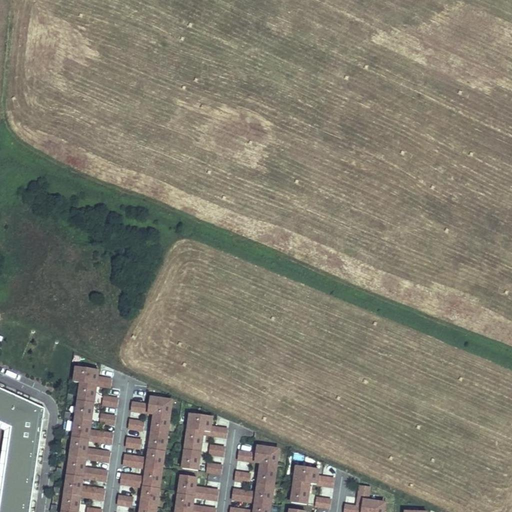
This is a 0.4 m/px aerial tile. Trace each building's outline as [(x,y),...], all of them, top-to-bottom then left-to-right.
[(105,382),(104,386),(113,387),(114,379),(99,377),(100,369),(79,366),(76,381),(82,382),(98,385),(98,381),(105,382)] [(98,385),(82,382),(79,400),(95,403),(98,385)] [(31,511),(46,408),(0,387),(0,421),(13,427),(0,511),(31,511)] [(119,407),(120,399),(105,397),(104,404),(119,407)] [(134,402),(133,410),(157,414),(172,416),(174,401),(152,397),(151,405),(134,402)] [(95,403),(79,400),(77,418),(92,421),(95,403)] [(116,424),(117,417),(102,414),(101,422),(116,424)] [(172,416),(157,414),(154,432),(169,434),(172,416)] [(211,435),(229,438),(230,430),(213,428),(214,417),(193,414),(190,429),(205,431),(212,432),(211,435)] [(92,421),(77,418),(74,437),(89,440),(113,443),(115,434),(91,430),(92,421)] [(130,428),(145,430),(146,422),(131,420),(130,428)] [(187,450),(202,453),(205,434),(205,431),(190,429),(187,450)] [(169,434),(154,432),(151,450),(166,452),(169,434)] [(89,440),(74,437),(71,456),(87,458),(110,462),(112,453),(88,449),(89,440)] [(127,446),(142,448),(143,441),(128,438),(127,446)] [(212,446),(211,454),(226,456),(227,449),(212,446)] [(261,463),(276,465),(278,450),(256,447),(255,454),(238,452),(237,459),(261,463)] [(150,459),(126,456),(124,465),(148,468),(163,471),(166,452),(151,450),(150,459)] [(185,469),(200,471),(202,453),(187,450),(185,469)] [(87,458),(71,456),(68,475),(84,477),(108,481),(109,472),(85,468),(87,458)] [(261,463),(258,484),(273,486),(276,465),(261,463)] [(209,465),(208,472),(223,475),(224,467),(209,465)] [(296,466),(294,482),(309,484),(333,488),(334,480),(317,477),(318,470),(296,466)] [(147,478),(123,474),(122,484),(145,487),(161,489),(163,471),(148,468),(147,478)] [(235,473),(234,480),(249,483),(250,475),(235,473)] [(84,477),(68,475),(65,493),(81,496),(105,499),(106,491),(82,487),(84,477)] [(198,478),(183,476),(181,495),(195,497),(219,501),(221,492),(197,488),(198,478)] [(306,505),(309,484),(294,482),(291,503),(306,505)] [(273,486),(258,484),(256,494),(232,490),(231,499),(255,503),(270,505),(273,486)] [(361,485),(358,503),(363,504),(362,507),(357,506),(345,504),(343,511),(384,511),(386,503),(368,500),(370,486),(361,485)] [(161,489),(145,487),(142,508),(157,511),(161,489)] [(78,511),(81,496),(65,493),(63,511),(65,511),(78,511)] [(217,511),(218,510),(194,507),(195,497),(181,495),(178,511),(217,511)] [(118,504),(134,506),(135,499),(120,496),(118,504)] [(316,499),(315,507),(330,509),(331,501),(316,499)] [(268,511),(270,505),(255,503),(253,511),(251,511),(229,509),(228,511),(268,511)]
